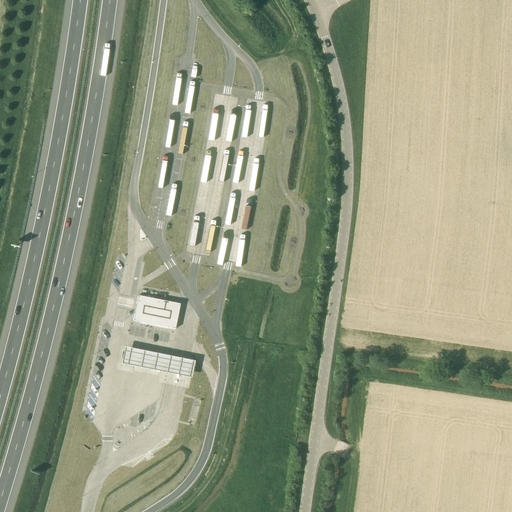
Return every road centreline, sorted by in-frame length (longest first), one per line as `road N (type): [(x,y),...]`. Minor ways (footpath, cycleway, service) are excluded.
road 1 (motorway): [(0,499),(73,218),(109,0)]
road 2 (unclassified): [(305,511),(347,163),(342,98),(317,14)]
road 3 (motorway): [(79,0),(44,214),(0,396)]
